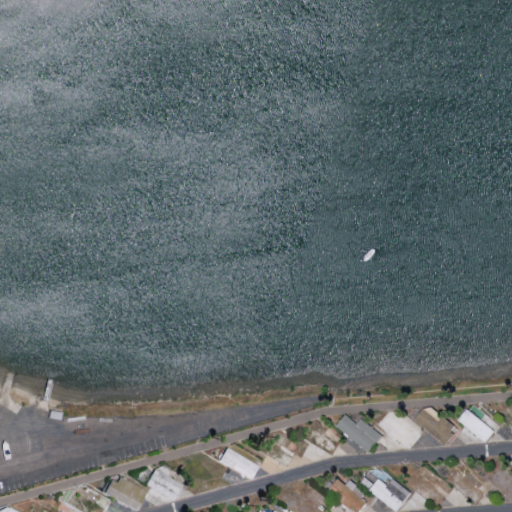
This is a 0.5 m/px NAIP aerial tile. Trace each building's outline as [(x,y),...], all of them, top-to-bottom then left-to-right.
[(417,418),(445,443),(458,428),(430,403),(417,418)] [(485,442),(495,431),(469,408),(459,419),(485,442)] [(337,425),(370,452),(384,435),(363,417),(358,422),(347,413),(337,425)] [(251,478),(258,464),(225,447),(218,460),(251,478)] [(174,497),(181,481),(151,469),(145,486),(174,497)] [(137,508),(146,488),(118,477),(116,481),(109,478),(102,494),(137,508)] [(347,484),(339,477),(330,489),(358,511),(359,511),(371,498),(350,481),(347,484)] [(412,491),(394,478),(390,484),(380,477),(370,491),(398,511),(412,491)]
